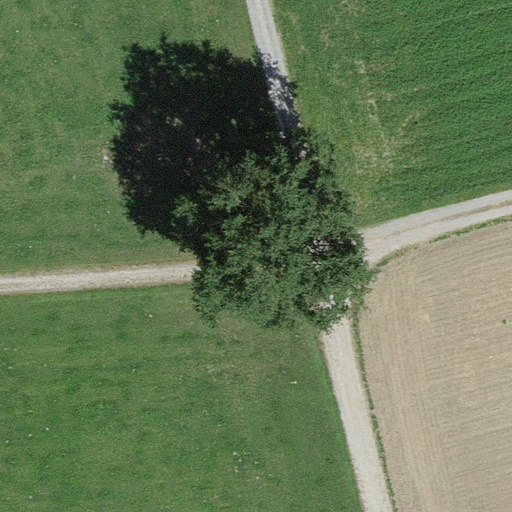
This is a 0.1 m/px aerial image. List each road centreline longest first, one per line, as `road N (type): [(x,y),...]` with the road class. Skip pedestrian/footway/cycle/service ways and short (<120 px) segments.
road 1 (track): [(253,0),(320,257),(0,279)]
road 2 (track): [(320,257),(384,511)]
road 3 (track): [(320,257),(511,194)]
